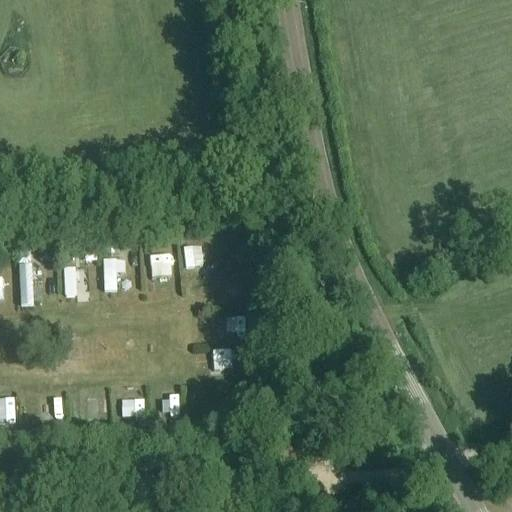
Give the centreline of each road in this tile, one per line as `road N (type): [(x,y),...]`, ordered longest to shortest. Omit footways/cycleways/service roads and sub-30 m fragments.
road 1 (tertiary): [(474,511),(336,234),(287,0)]
road 2 (track): [(244,0),(327,480)]
road 3 (track): [(0,485),(327,480)]
road 4 (track): [(386,476),(511,446)]
